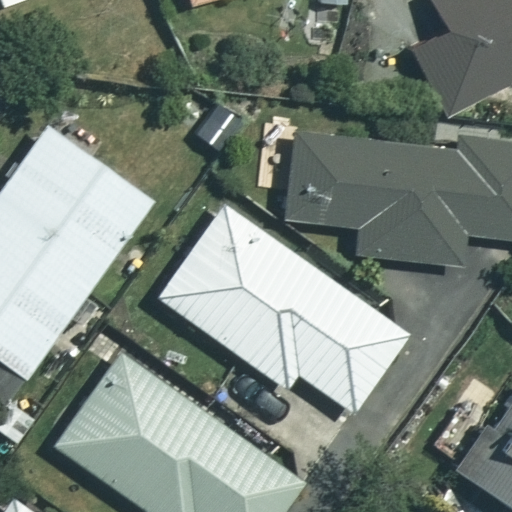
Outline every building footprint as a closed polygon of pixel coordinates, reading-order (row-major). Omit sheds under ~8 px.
[(511,77),(511,0),(435,0),(448,30),(415,45),(443,109),(511,77)] [(0,357),(27,376),(152,196),(46,122),(0,188),(0,357)] [(457,153),(295,130),(283,215),(360,226),(357,250),(459,264),(463,230),(511,237),(511,139),(460,132),(457,153)] [(408,331),(225,200),(158,295),(285,385),(296,370),(352,409),(408,331)] [(278,511),(302,480),(124,349),(55,442),(150,511),(278,511)] [(0,422),(22,438),(38,415),(12,397),(27,376),(0,357),(0,422)] [(511,391),(489,425),(456,403),(426,447),(511,506),(511,391)] [(35,511),(14,498),(4,511),(35,511)]
